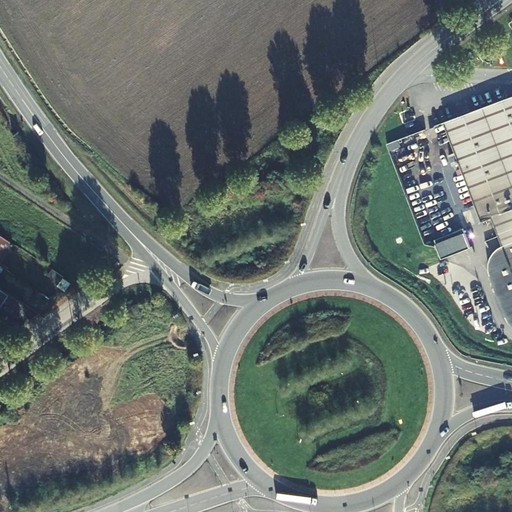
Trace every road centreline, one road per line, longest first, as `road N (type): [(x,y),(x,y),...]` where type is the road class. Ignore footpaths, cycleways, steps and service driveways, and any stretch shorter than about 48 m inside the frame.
road 1 (tertiary): [(501,0),(408,68),(339,177)]
road 2 (primary): [(137,238),(31,112),(0,61)]
road 3 (unclassified): [(0,370),(155,264)]
road 4 (primary): [(220,419),(206,450),(173,480),(107,511)]
road 5 (primary): [(260,303),(222,296),(137,238)]
road 6 (tertiary): [(339,177),(299,271),(283,289)]
road 7 (primary): [(155,264),(201,319),(220,366)]
